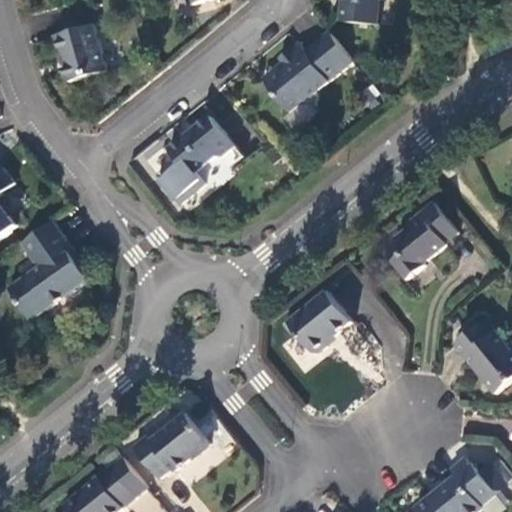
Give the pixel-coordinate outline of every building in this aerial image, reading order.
[(190,0),(193,8),(223,0),(190,0)] [(343,0),(344,21),(373,24),(375,6),(380,4),(383,0),(382,0),(343,0)] [(110,72),(95,27),(57,37),(59,44),(59,52),(64,61),(71,83),(110,72)] [(319,94),(354,64),(330,34),(306,50),(301,43),(281,60),(284,64),(275,72),(280,79),(270,88),(293,114),(303,107),(319,108),(319,94)] [(265,80),(270,88),(280,79),(275,72),(265,80)] [(236,152),(212,120),(202,129),(196,137),(189,143),(184,143),(171,153),(187,175),(196,178),(220,161),(222,163),(236,152)] [(0,200),(19,185),(6,170),(0,173),(0,200)] [(0,244),(21,228),(4,205),(0,208),(0,244)] [(461,237),(436,208),(411,227),(409,234),(396,244),(395,247),(402,258),(394,266),(409,284),(425,272),(426,267),(450,248),(449,246),(461,237)] [(76,251),(57,221),(24,244),(40,268),(12,288),(34,322),(92,281),(82,266),(79,267),(71,256),(76,251)] [(352,327),(327,295),(286,328),(297,341),(303,342),(314,357),(321,357),(328,351),(329,344),(352,327)] [(511,353),(510,351),(489,323),(456,348),(496,399),(511,386),(511,353)] [(212,448),(188,418),(154,445),(151,441),(138,451),(162,481),(175,473),(177,476),(212,448)] [(456,480),(415,511),(484,511),(486,511),(483,508),(507,487),(490,468),(479,476),(466,461),(451,474),(456,480)] [(122,511),(150,490),(126,462),(66,509),(68,511),(122,511)]
